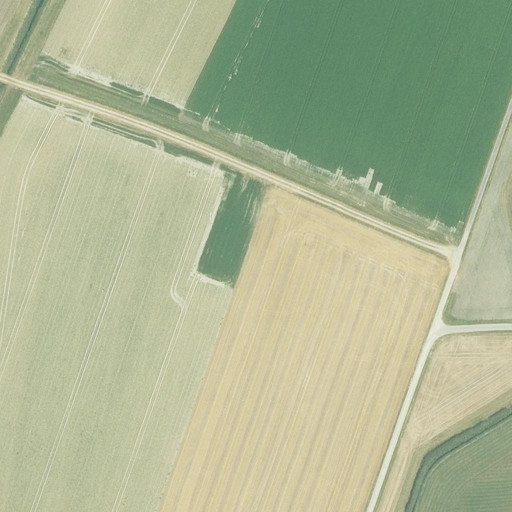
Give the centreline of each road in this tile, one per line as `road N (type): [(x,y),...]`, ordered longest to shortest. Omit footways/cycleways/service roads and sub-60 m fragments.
road 1 (track): [(460,249),(416,242),(166,135),(0,78)]
road 2 (unclassified): [(511,104),(370,511)]
